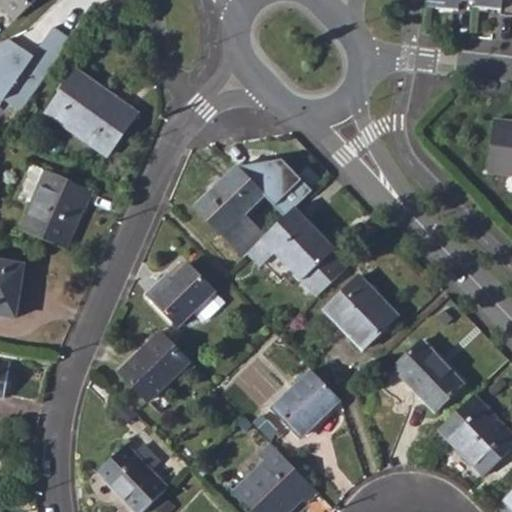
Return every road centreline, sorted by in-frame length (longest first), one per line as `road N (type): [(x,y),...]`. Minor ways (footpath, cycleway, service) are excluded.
road 1 (residential): [(250,75),(178,130),(63,401),(55,447),(59,511)]
road 2 (secondary): [(511,323),(379,181),(335,114)]
road 3 (residential): [(511,68),(360,59)]
